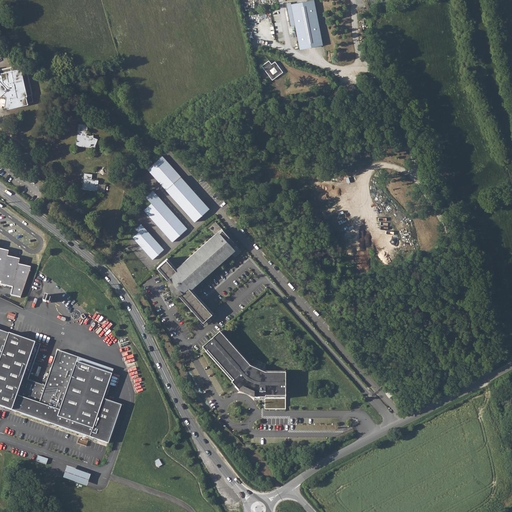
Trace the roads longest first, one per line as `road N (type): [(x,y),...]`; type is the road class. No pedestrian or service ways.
road 1 (secondary): [(250,500),(192,426),(126,297),(96,263),(0,188)]
road 2 (unknown): [(487,378),(409,135),(372,67)]
